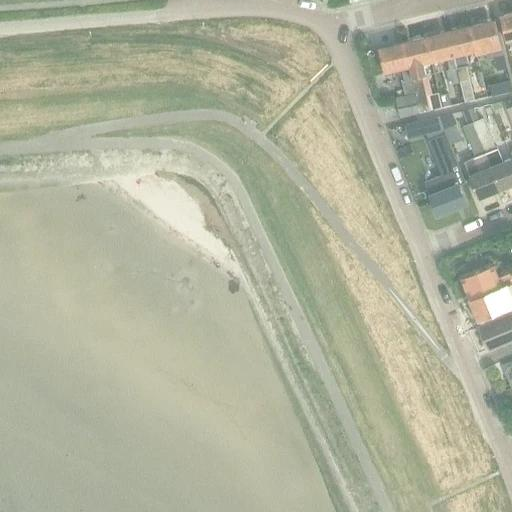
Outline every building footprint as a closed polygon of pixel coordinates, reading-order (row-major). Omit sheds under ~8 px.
[(511,13),(501,16),(507,41),(511,40),(511,13)] [(507,69),(496,20),(470,26),(476,51),(477,55),(489,52),(490,58),(494,57),(497,71),(507,69)] [(476,51),(470,26),(448,32),(454,56),(464,98),(465,102),(475,99),(467,66),(470,65),(470,64),(467,53),(476,51)] [(457,100),(464,98),(454,56),(448,32),(426,37),(432,62),(447,58),(450,69),(447,70),(451,84),(453,84),(457,100)] [(423,64),(432,62),(426,37),(404,42),(421,113),(431,110),(423,77),(426,76),(423,64)] [(401,117),(421,113),(404,42),(379,48),(385,73),(403,69),(406,80),(403,81),(406,95),(397,98),(401,117)] [(511,90),(511,86),(510,81),(490,85),(493,95),(511,90)] [(443,107),(451,105),(448,94),(441,96),(443,107)] [(454,113),(440,116),(445,128),(458,123),(454,113)] [(437,117),(407,124),(409,137),(440,130),(437,117)] [(484,118),(474,122),(501,190),(511,185),(511,158),(504,162),(499,148),(497,149),(484,118)] [(480,199),(501,190),(474,122),(464,126),(476,157),(473,158),(479,172),(470,175),(480,199)] [(443,174),(425,181),(431,195),(439,215),(467,204),(459,185),(466,182),(447,134),(430,141),(440,168),(443,174)] [(463,225),(492,211),(487,201),(458,215),(463,225)] [(471,300),(507,284),(511,282),(511,272),(499,278),(494,266),(462,279),(471,300)] [(511,295),(507,284),(471,300),(479,321),(511,307),(511,295)] [(481,326),(490,349),(511,340),(511,316),(511,314),(481,326)]
